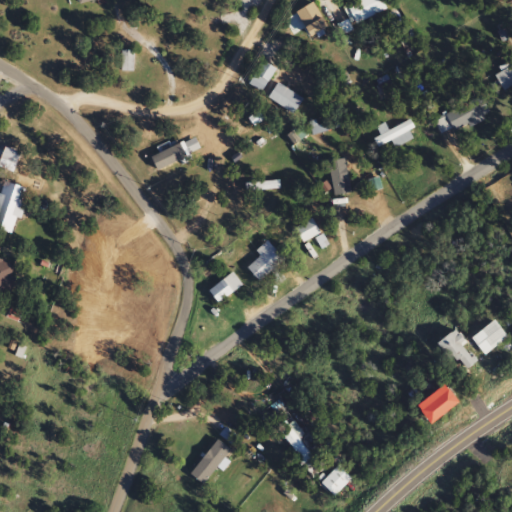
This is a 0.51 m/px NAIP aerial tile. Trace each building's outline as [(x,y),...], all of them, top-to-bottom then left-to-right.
[(381,0),(355,0),(346,4),(355,24),(386,10),(381,0)] [(293,36),(306,28),(312,37),(327,28),(312,4),(283,21),(293,36)] [(132,52),(121,52),(121,71),(132,71),(132,52)] [(511,61),(493,71),(503,91),(511,86),(511,61)] [(276,71),(264,62),(247,84),(260,93),(276,71)] [(295,115),(303,99),(276,85),(267,101),(295,115)] [(491,117),(482,98),(444,115),(453,134),(491,117)] [(378,149),(393,142),(396,148),(412,140),(408,132),(413,129),(409,122),(385,134),(382,127),(378,129),(382,136),(374,140),(378,149)] [(27,190),(1,181),(0,184),(0,231),(11,236),(27,190)] [(303,244),(320,234),(311,220),(294,230),(303,244)] [(259,257),(247,270),(261,283),(283,260),(266,242),(255,253),(259,257)] [(209,293),(219,305),(242,286),(232,274),(209,293)] [(486,357),(509,339),(495,322),(472,340),(486,357)] [(442,342),(461,375),(478,365),(459,332),(442,342)] [(418,409),(431,427),(460,406),(446,387),(418,409)] [(351,480),(338,467),(319,487),(332,500),(351,480)]
